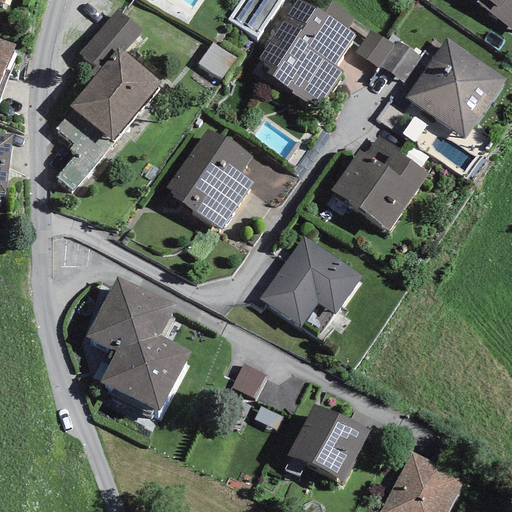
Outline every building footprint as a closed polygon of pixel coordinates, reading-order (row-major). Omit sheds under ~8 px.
[(285,0),(245,0),(229,25),(256,43),(285,0)] [(323,15),(299,0),(295,0),(258,58),(271,67),(267,72),(319,106),(342,70),(335,66),(355,36),(346,30),(323,15)] [(511,0),(476,0),(474,3),(511,29),(511,0)] [(331,2),(323,15),(346,30),(354,18),(331,2)] [(141,30),(116,9),(79,54),(99,70),(118,48),(123,52),(141,30)] [(506,78),(446,38),(405,98),(464,139),(506,78)] [(0,81),(14,45),(0,39),(0,81)] [(420,58),(396,41),(379,66),(404,82),(420,58)] [(236,58),(212,42),(198,64),(222,80),(236,58)] [(123,52),(118,48),(99,70),(69,106),(72,109),(55,129),(73,144),(69,148),(76,153),(56,177),(73,191),(114,143),(112,141),(160,83),(123,52)] [(251,157),(207,127),(166,188),(171,192),(170,194),(221,228),(253,181),(241,172),(251,157)] [(13,133),(0,132),(0,191),(4,192),(13,133)] [(402,152),(378,135),(365,154),(358,149),(330,191),(389,231),(428,174),(400,155),(402,152)] [(361,276),(302,236),(259,299),(301,328),(304,323),(321,334),(361,276)] [(176,305),(117,275),(85,337),(114,351),(99,381),(158,412),(190,351),(160,335),(176,305)] [(247,373),(238,396),(259,404),(268,382),(247,373)] [(369,431),(313,403),(287,455),(343,483),(369,431)] [(437,465),(410,451),(378,511),(447,511),(463,484),(434,469),(437,465)]
